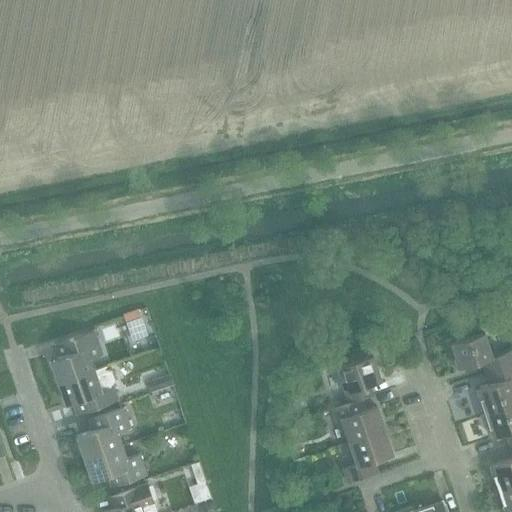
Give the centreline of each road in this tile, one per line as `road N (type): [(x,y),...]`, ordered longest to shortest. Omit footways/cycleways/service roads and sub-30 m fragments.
road 1 (unclassified): [(511,136),(0,238)]
road 2 (residential): [(56,483),(13,349)]
